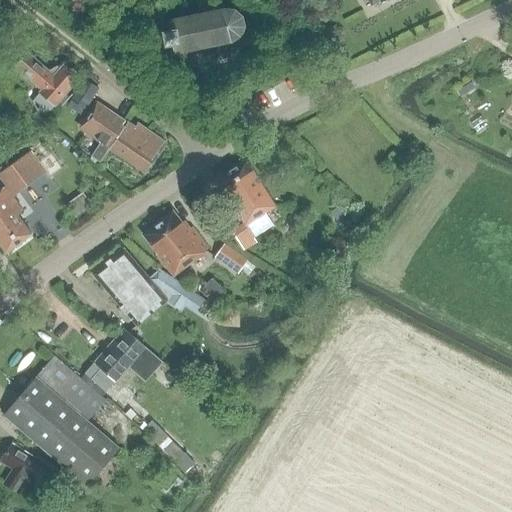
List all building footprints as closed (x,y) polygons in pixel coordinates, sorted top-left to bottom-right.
[(244,28),(244,27),(243,27),(241,19),(242,18),(241,16),(240,17),(234,12),(235,11),(233,10),(233,11),(225,10),(225,9),(223,9),(168,21),(167,20),(166,21),(169,30),(164,32),(163,31),(162,32),(163,33),(166,45),(165,46),(167,47),(167,46),(172,45),(173,53),(173,54),(175,55),(176,54),(230,42),(230,43),(232,42),(232,41),(238,37),(239,38),(241,37),(239,36),(243,28),(244,28)] [(14,50),(23,39),(12,30),(3,41),(14,50)] [(54,76),(37,61),(26,52),(14,66),(41,90),(39,93),(32,102),(36,110),(39,112),(47,115),(55,106),(69,89),(80,77),(65,64),(54,76)] [(85,80),(75,95),(88,104),(98,89),(85,80)] [(109,149),(124,128),(122,126),(125,122),(97,103),(79,129),(109,149)] [(128,122),(124,128),(109,149),(144,173),(156,156),(155,156),(165,141),(138,123),(136,127),(128,122)] [(411,154),(419,149),(414,141),(406,146),(411,154)] [(105,152),(91,143),(83,154),(98,164),(105,152)] [(16,193),(45,172),(30,151),(1,172),(16,193)] [(271,226),(264,213),(275,207),(246,160),(216,179),(244,222),(229,231),(242,251),(255,243),(252,238),(271,226)] [(31,235),(17,216),(23,212),(5,187),(0,190),(0,245),(6,253),(31,235)] [(340,206),(331,212),(342,230),(351,224),(340,206)] [(173,276),(209,249),(192,227),(187,230),(173,211),(142,235),(157,254),(156,254),(173,276)] [(224,244),(213,258),(236,274),(246,260),(224,244)] [(160,271),(150,280),(124,250),(92,274),(137,326),(167,300),(180,308),(184,302),(185,303),(192,291),(160,271)] [(146,382),(163,363),(145,347),(124,329),(94,364),(85,373),(106,392),(114,382),(115,382),(128,367),(146,382)] [(87,487),(120,449),(87,422),(105,401),(54,356),(3,416),(87,487)] [(179,450),(170,441),(161,450),(170,459),(179,450)] [(35,459),(12,444),(0,461),(13,469),(3,484),(25,498),(35,483),(46,490),(59,470),(37,456),(35,459)]
